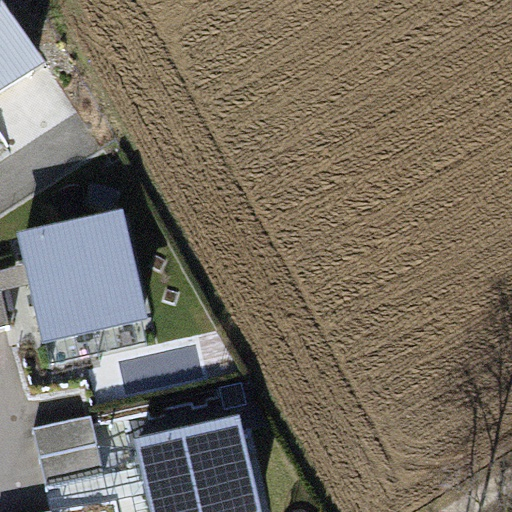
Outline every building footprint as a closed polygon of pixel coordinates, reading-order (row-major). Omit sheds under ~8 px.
[(0,18),(0,99),(37,75),(0,18)] [(124,227),(26,249),(48,345),(146,323),(124,227)] [(0,272),(0,334),(13,332),(0,272)] [(95,419),(37,432),(50,492),(108,480),(95,419)] [(259,511),(241,431),(142,454),(155,511),(259,511)]
